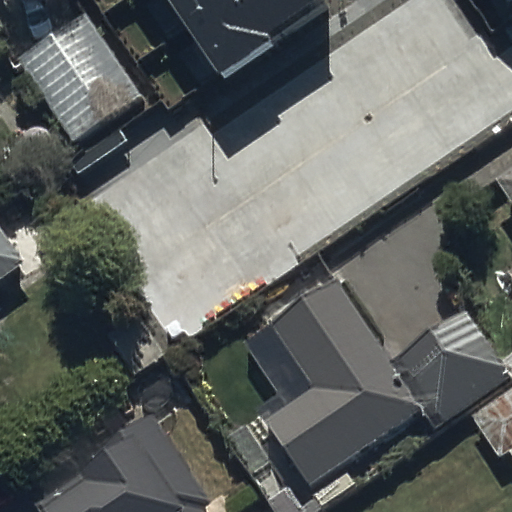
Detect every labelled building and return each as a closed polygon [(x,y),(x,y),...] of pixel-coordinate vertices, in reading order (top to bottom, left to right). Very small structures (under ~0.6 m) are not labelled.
[(323,0),(168,0),(219,74),(325,2),(323,0)] [(146,101),(93,18),(20,64),(72,147),(146,101)] [(511,284),(511,184),(501,192),(511,207),(511,283),(511,284)] [(0,289),(28,270),(0,231),(0,289)] [(267,338),(311,394),(268,428),(318,492),(417,414),(435,437),(511,376),(511,375),(464,315),(397,367),(333,286),(267,338)] [(511,453),(511,395),(472,423),(499,462),(511,453)] [(212,511),(213,511),(155,421),(84,468),(90,477),(35,511),(212,511)]
